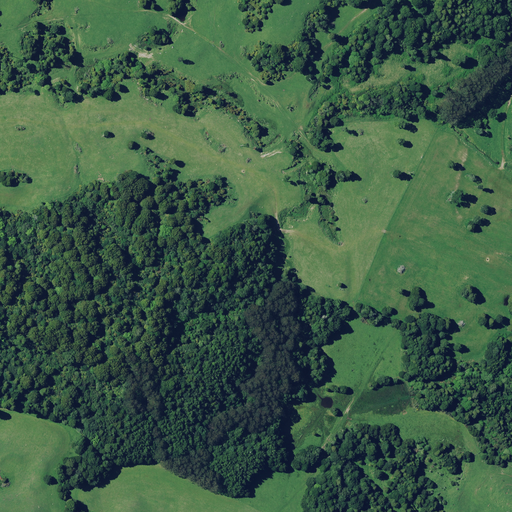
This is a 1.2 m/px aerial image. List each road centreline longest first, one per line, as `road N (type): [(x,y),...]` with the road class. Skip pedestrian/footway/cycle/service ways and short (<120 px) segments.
road 1 (track): [(458,234),(316,447),(288,511)]
road 2 (track): [(511,93),(458,234)]
